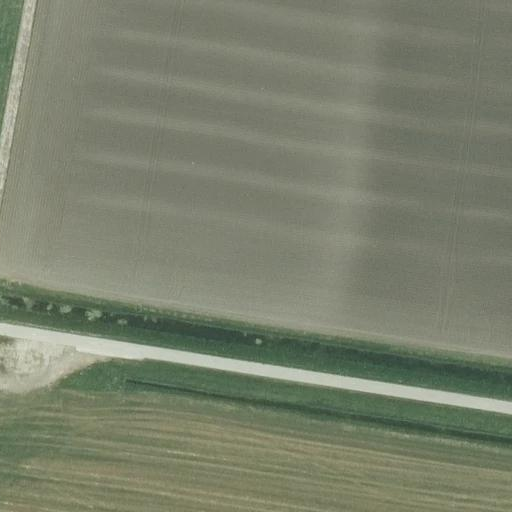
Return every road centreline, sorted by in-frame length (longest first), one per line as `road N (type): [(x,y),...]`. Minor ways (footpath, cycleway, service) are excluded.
road 1 (unclassified): [(511,409),(0,330)]
road 2 (track): [(0,169),(30,0)]
